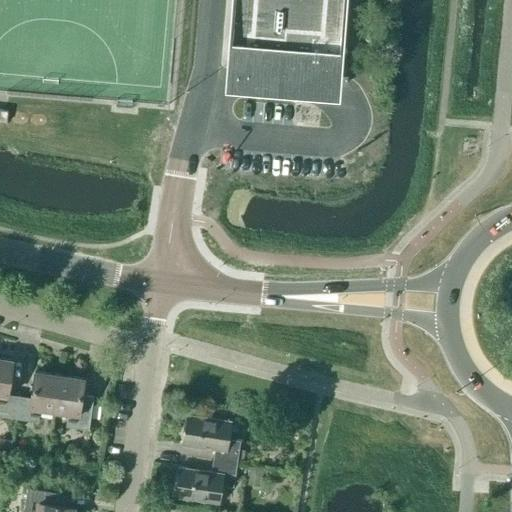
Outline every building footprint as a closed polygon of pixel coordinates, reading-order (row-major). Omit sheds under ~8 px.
[(232,0),(226,81),(338,90),(345,0),(232,0)] [(0,416),(16,419),(19,396),(8,394),(13,360),(0,358),(0,416)] [(54,410),(59,375),(35,372),(31,398),(19,396),(16,419),(38,422),(40,408),(54,410)] [(59,375),(54,410),(68,412),(66,425),(88,429),(93,396),(81,395),(84,379),(59,375)] [(213,460),(237,464),(240,441),(226,439),(228,421),(189,416),(185,444),(215,449),(213,460)] [(233,487),(237,464),(213,460),(211,472),(181,468),(177,497),(217,503),(219,485),(233,487)] [(262,486),(265,470),(247,467),(245,484),(262,486)] [(73,511),(74,507),(48,503),(50,491),(27,488),(24,511),(33,511),(73,511)]
